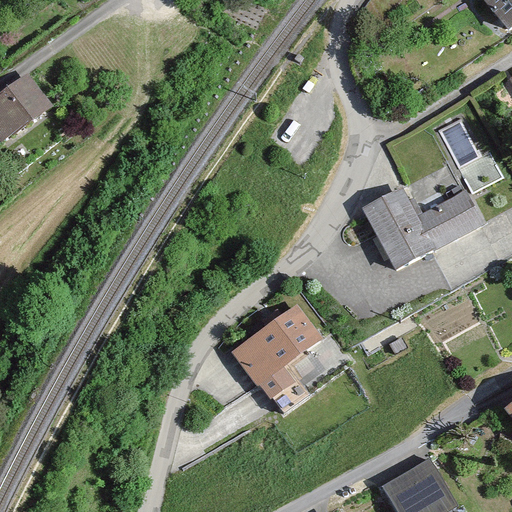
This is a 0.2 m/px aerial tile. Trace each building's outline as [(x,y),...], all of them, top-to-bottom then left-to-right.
[(511,0),(484,0),(511,35),(511,33),(511,0)] [(36,75),(0,103),(0,132),(11,146),(61,106),(36,75)] [(481,158),(459,169),(474,196),(504,179),(489,153),(481,158)] [(403,191),(364,213),(395,275),(486,230),(466,195),(418,218),(412,207),(403,191)] [(275,325),(232,357),(270,407),(274,405),(285,420),(310,400),(289,372),(322,344),(296,309),(275,325)] [(401,341),(390,345),(395,356),(406,351),(401,341)] [(381,486),(396,511),(446,511),(457,505),(430,458),(404,473),(381,486)]
